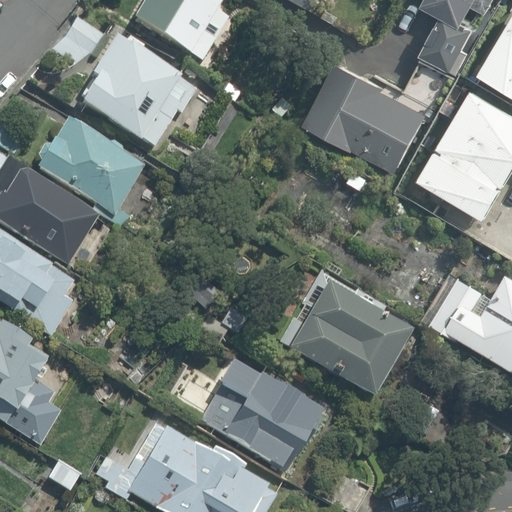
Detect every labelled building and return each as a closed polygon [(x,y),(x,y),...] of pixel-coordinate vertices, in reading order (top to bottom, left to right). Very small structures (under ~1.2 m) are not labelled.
[(216,0),(137,0),(125,21),(184,56),(216,0)] [(296,0),(314,10),(318,0),(296,0)] [(428,0),(425,6),(463,26),(477,5),(490,12),(496,0),(428,0)] [(423,59),(452,74),(473,36),(444,20),(423,59)] [(177,75),(106,38),(73,102),(150,145),(173,110),(178,114),(191,92),(174,80),(177,75)] [(425,113),(337,64),(301,128),(389,177),(425,113)] [(140,163),(63,115),(31,165),(108,213),(140,163)] [(0,120),(0,144),(15,154),(25,137),(0,120)] [(0,151),(0,169),(8,157),(0,151)] [(93,216),(14,166),(0,187),(0,224),(62,264),(93,216)] [(67,277),(0,232),(0,304),(48,335),(68,297),(60,293),(67,277)] [(404,327),(319,273),(280,344),(369,396),(404,327)] [(497,301),(455,275),(425,322),(511,371),(511,277),(511,276),(497,301)] [(24,337),(0,324),(0,420),(36,442),(58,408),(45,401),(49,389),(26,379),(40,352),(24,343),(24,337)] [(318,408),(224,357),(196,416),(281,470),(318,408)] [(262,511),(275,492),(150,418),(110,491),(148,511),(262,511)] [(54,459),(45,473),(66,487),(75,472),(54,459)]
